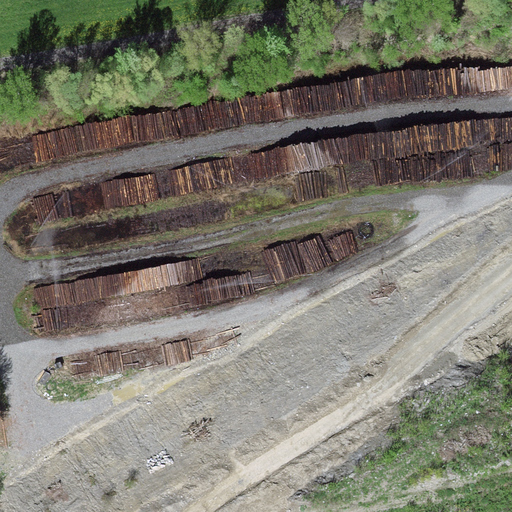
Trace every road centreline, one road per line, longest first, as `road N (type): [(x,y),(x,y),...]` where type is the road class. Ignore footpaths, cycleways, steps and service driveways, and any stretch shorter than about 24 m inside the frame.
road 1 (track): [(363,0),(0,66)]
road 2 (unknown): [(124,404),(0,473)]
